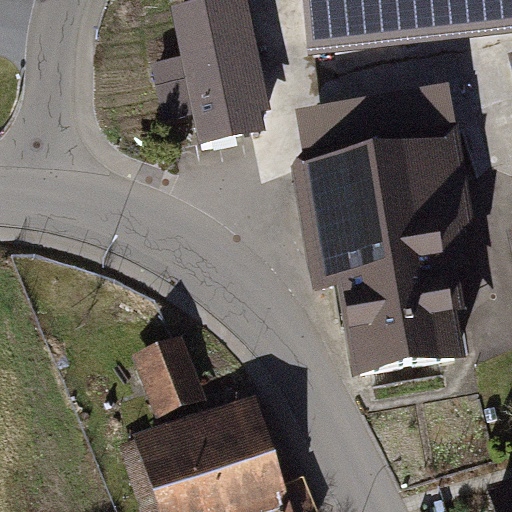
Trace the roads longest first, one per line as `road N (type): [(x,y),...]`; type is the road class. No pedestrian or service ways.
road 1 (tertiary): [(374,511),(304,372),(243,290),(140,221),(47,200)]
road 2 (residential): [(64,0),(53,47),(47,200)]
